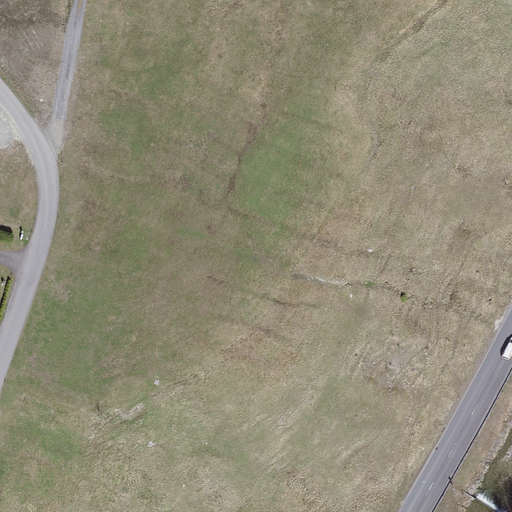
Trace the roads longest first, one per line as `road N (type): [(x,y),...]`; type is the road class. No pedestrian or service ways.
road 1 (unclassified): [(0,371),(50,232),(53,191),(31,124),(0,93)]
road 2 (secondary): [(511,345),(416,511)]
road 3 (track): [(79,0),(50,163)]
